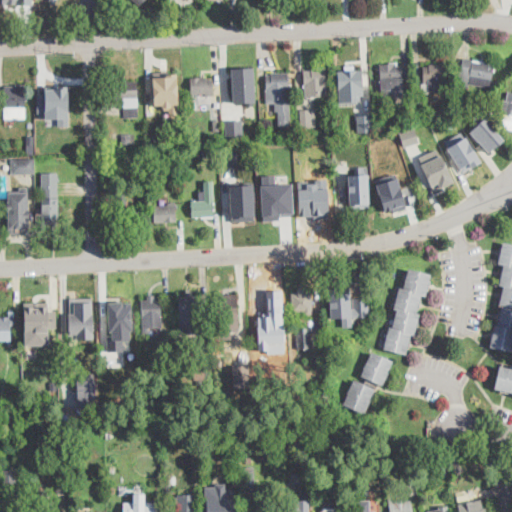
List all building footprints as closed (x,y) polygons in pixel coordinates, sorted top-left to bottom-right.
[(494,66),(490,88),(470,84),(469,88),(458,86),(461,71),(464,58),(469,59),(481,61),(483,61),(485,62),(485,64),(494,66)] [(392,97),(376,98),(375,80),(381,79),(380,65),(391,64),(394,64),(402,64),(403,96),(392,97)] [(445,65),(446,91),(429,91),(429,94),(416,94),(415,72),(415,70),(420,70),(422,70),(422,83),(424,83),(423,67),(429,67),(429,65),(434,65),(435,65),(445,64),(445,65)] [(231,67),(233,102),(255,101),(253,66),(231,67)] [(314,97),(307,98),(306,88),(304,69),(326,67),(328,96),(314,97)] [(336,69),(338,101),(363,100),(361,68),(336,69)] [(153,76),(154,104),(161,104),(161,106),(172,106),(172,103),(178,103),(177,72),(169,73),(169,76),(153,76)] [(289,74),(290,118),(277,118),(276,106),(279,106),(279,99),(268,100),(267,74),(274,74),(277,74),(289,74)] [(207,77),(207,79),(213,79),(214,96),(213,96),(206,96),(206,93),(191,94),(191,93),(190,78),(202,77),(204,77),(207,77)] [(128,79),(128,82),(138,82),(138,88),(139,118),(125,118),(124,113),(124,106),(124,101),(116,102),(115,79),(123,79),(125,79),(128,79)] [(15,119),(5,119),(5,86),(16,86),(16,84),(26,84),(26,119),(15,119)] [(511,91),(511,130),(497,127),(502,99),(507,100),(509,91),(511,91)] [(317,126),(302,128),(300,111),(300,110),(314,109),(316,109),(317,126)] [(356,114),(357,131),(373,130),(372,113),(356,114)] [(469,130),(488,152),(503,139),(485,117),(469,130)] [(235,139),(226,140),(225,123),(234,123),(235,139)] [(398,131),(404,146),(419,141),(414,126),(398,131)] [(136,144),(119,145),(118,134),(136,133),(136,144)] [(447,146),(463,172),(481,161),(465,135),(447,146)] [(28,145),(27,145),(27,142),(27,136),(28,136),(34,136),(35,145),(28,145)] [(420,163),(433,190),(454,181),(437,147),(418,157),(420,163)] [(224,149),(225,166),(237,165),(236,148),(224,149)] [(211,158),(203,158),(202,150),(211,149),(211,158)] [(137,153),(137,162),(140,161),(140,163),(141,170),(139,170),(126,171),(126,168),(126,164),(125,154),(137,153)] [(28,173),(13,174),(12,159),(19,159),(28,158),(35,158),(35,173),(28,173)] [(52,225),(42,225),(42,223),(42,209),(43,173),(53,173),(58,173),(58,183),(58,195),(57,223),(57,225),(55,225),(52,225)] [(347,174),(349,205),(369,204),(367,173),(347,174)] [(260,184),(262,220),(280,219),(279,215),(292,215),(291,182),(275,183),(275,174),(261,174),(262,184),(260,184)] [(376,182),(384,210),(406,204),(397,176),(376,182)] [(320,179),(320,191),(326,191),(327,213),(313,214),(312,214),(310,214),(310,211),(306,212),(305,187),(304,185),(304,180),(318,180),(320,179)] [(204,217),(192,217),(191,201),(191,200),(201,200),(203,200),(203,197),(204,197),(204,191),(204,181),(213,181),(213,200),(214,216),(207,217),(204,217)] [(229,184),(231,220),(255,219),(253,183),(229,184)] [(8,191),(8,232),(29,232),(29,190),(8,191)] [(128,190),(128,193),(138,193),(140,220),(117,222),(116,191),(128,190)] [(177,222),(155,223),(154,212),(154,207),(159,206),(168,206),(168,203),(170,202),(176,202),(176,203),(177,221),(177,222)] [(511,352),(490,347),(492,339),(493,333),(495,324),(498,325),(499,319),(501,314),(502,307),(499,306),(500,299),(502,292),(503,286),(499,285),(501,277),(502,270),(504,265),(498,264),(500,256),(501,250),(503,242),(511,243),(511,352)] [(429,283),(428,288),(426,297),(422,295),(420,301),(419,307),(417,312),(421,313),(418,323),(417,328),(415,337),(412,336),(410,343),(409,346),(407,355),(384,349),(385,343),(387,337),(389,327),(393,327),(397,310),(393,310),(399,287),(404,288),(408,269),(431,274),(429,283)] [(268,287),(268,292),(274,292),(275,314),(267,314),(267,311),(255,312),(254,292),(260,292),(260,288),(268,287)] [(306,287),(306,292),(312,291),(313,315),(310,315),(309,315),(304,315),(304,312),(292,312),(291,293),(298,293),(297,287),(306,287)] [(329,291),(330,318),(342,317),(342,326),(352,325),(351,316),(368,315),(366,296),(350,297),(349,290),(329,291)] [(192,292),(192,296),(199,295),(200,317),(201,334),(181,335),(180,314),(179,296),(185,296),(185,292),(192,292)] [(231,292),(231,295),(236,295),(237,317),(229,318),(229,314),(217,315),(216,296),(225,295),(225,292),(231,292)] [(155,295),(155,299),(162,299),(162,315),(162,317),(142,318),(142,300),(147,299),(147,295),(155,295)] [(68,297),(69,337),(93,338),(93,296),(68,297)] [(24,301),(24,344),(49,345),(49,328),(56,328),(56,309),(48,309),(48,301),(24,301)] [(108,301),(109,331),(111,331),(112,339),(132,338),(130,301),(108,301)] [(11,333),(0,333),(0,317),(15,317),(15,325),(11,325),(11,332),(11,333)] [(312,348),(297,348),(296,329),(303,328),(311,328),(312,347),(312,348)] [(393,361),(383,386),(381,385),(378,384),(361,376),(372,351),(393,361)] [(511,392),(507,391),(504,391),(494,388),(499,367),(499,366),(504,367),(511,368),(511,392)] [(210,379),(194,380),(194,372),(209,371),(210,379)] [(78,406),(78,379),(96,379),(96,406),(78,406)] [(369,403),(365,414),(343,405),(354,380),(375,389),(369,403)] [(58,381),(57,390),(50,389),(50,381),(58,381)] [(19,416),(7,417),(7,407),(19,406),(19,416)] [(79,439),(70,439),(70,428),(79,428),(79,439)] [(152,435),(145,436),(144,428),(152,428),(152,435)] [(343,431),(343,446),(332,446),(332,431),(343,431)] [(64,465),(56,465),(55,453),(64,452),(64,465)] [(447,473),(441,474),(439,466),(446,464),(447,473)] [(255,471),(255,487),(243,487),(244,471),(255,471)] [(64,473),(64,478),(66,477),(67,493),(65,493),(59,494),(57,494),(56,478),(57,478),(57,474),(64,473)] [(205,486),(205,511),(231,511),(231,489),(226,489),(226,482),(215,483),(215,486),(205,486)] [(369,482),(369,491),(359,491),(360,482),(369,482)] [(411,496),(409,483),(416,482),(418,494),(417,495),(411,496)] [(279,498),(278,498),(278,487),(286,487),(286,498),(282,498),(279,498)] [(0,511),(0,501),(3,501),(3,493),(15,493),(15,511),(0,511)] [(144,494),(144,502),(159,502),(159,511),(123,511),(123,502),(134,502),(134,494),(144,494)] [(197,495),(197,504),(196,511),(177,511),(177,505),(173,505),(173,497),(178,497),(178,495),(197,495)] [(310,511),(310,499),(293,500),(293,511),(310,511)] [(460,511),(459,505),(459,504),(471,502),(482,500),(484,511),(460,511)] [(356,511),(357,501),(372,501),(371,511),(356,511)] [(266,503),(266,509),(275,509),(275,511),(248,511),(248,505),(248,503),(266,503)] [(321,511),(345,511),(341,511),(341,503),(321,504),(321,511)] [(409,503),(409,506),(412,505),(413,511),(391,511),(391,509),(401,507),(401,504),(409,503)]
